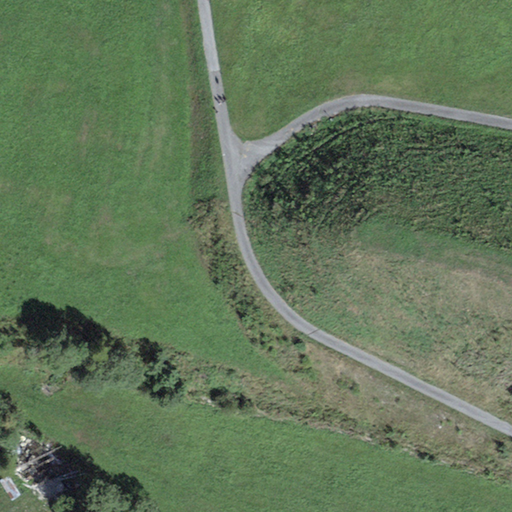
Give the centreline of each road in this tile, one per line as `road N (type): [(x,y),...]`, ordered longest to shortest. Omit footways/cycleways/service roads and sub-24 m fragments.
road 1 (track): [(511,430),(315,336),(269,297),(239,229),(199,0)]
road 2 (track): [(231,165),(322,111),(356,102),(511,125)]
